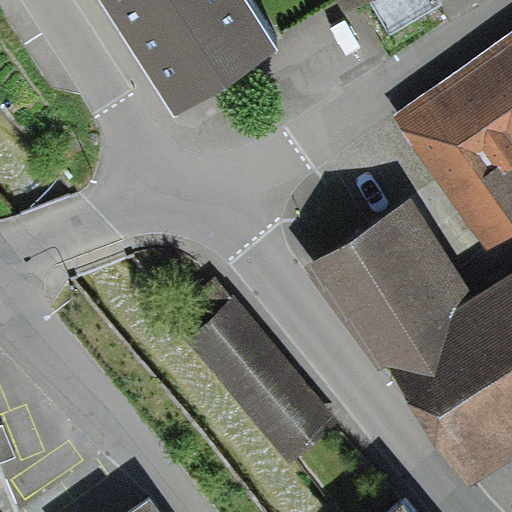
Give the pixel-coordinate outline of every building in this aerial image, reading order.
[(264,0),(114,0),(176,95),(282,27),(264,0)] [(374,0),(392,29),(440,0),(374,0)] [(511,19),(386,107),(486,253),(511,235),(511,19)] [(511,266),(476,290),(411,192),(314,255),(380,355),(386,351),(471,481),(511,454),(511,266)] [(185,329),(288,455),(337,415),(235,290),(232,292),(216,271),(172,307),(188,327),(185,329)] [(0,418),(0,458),(18,452),(3,417),(0,418)] [(0,511),(2,511),(4,511),(21,511),(0,459),(0,511)] [(430,511),(404,480),(365,511),(430,511)] [(170,511),(151,484),(122,505),(115,497),(94,511),(170,511)]
